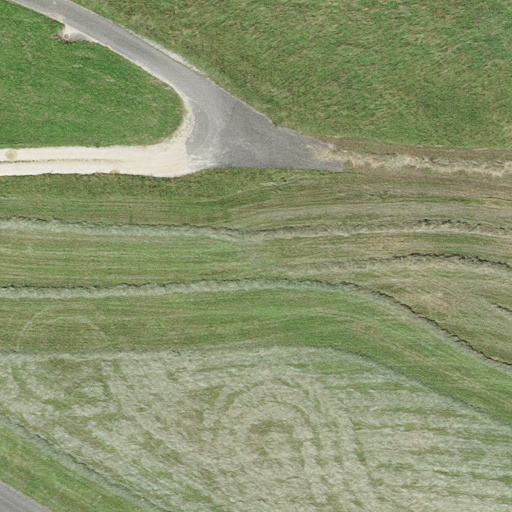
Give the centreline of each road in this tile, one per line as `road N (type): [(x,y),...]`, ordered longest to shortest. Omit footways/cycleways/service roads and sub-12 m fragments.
road 1 (track): [(0,162),(192,156),(222,133),(218,100),(134,44),(44,0)]
road 2 (track): [(222,133),(324,157),(511,165)]
